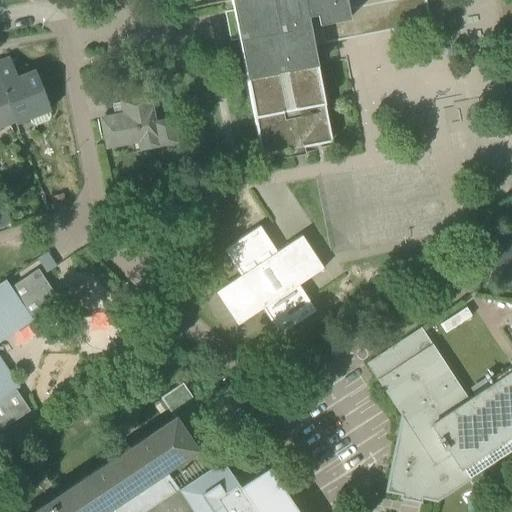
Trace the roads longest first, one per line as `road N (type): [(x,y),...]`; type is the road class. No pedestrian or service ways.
road 1 (residential): [(264,405),(115,254),(95,221)]
road 2 (residential): [(95,221),(61,36)]
